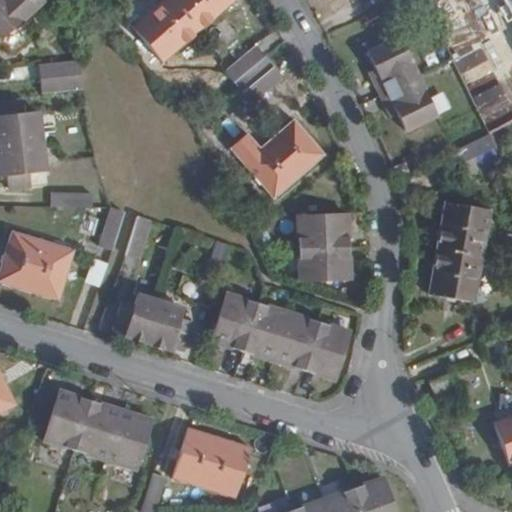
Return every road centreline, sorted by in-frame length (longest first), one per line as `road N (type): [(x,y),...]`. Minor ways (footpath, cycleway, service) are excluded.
road 1 (residential): [(418,453),(383,358),(386,211),(286,0)]
road 2 (residential): [(418,453),(0,325)]
